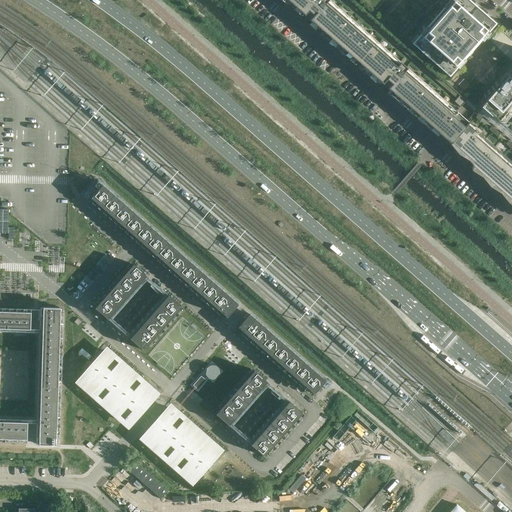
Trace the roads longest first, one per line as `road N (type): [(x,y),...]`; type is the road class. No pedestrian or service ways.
road 1 (primary): [(32,0),(96,42),(508,398)]
road 2 (primary): [(511,354),(236,110),(97,0)]
road 3 (unclassified): [(172,390),(266,474),(317,413),(224,330)]
road 4 (residential): [(511,215),(265,0)]
road 5 (unclassified): [(0,483),(86,485),(172,390)]
road 6 (unclassified): [(131,248),(79,308),(172,390)]
road 7 (unclassified): [(224,330),(131,248)]
